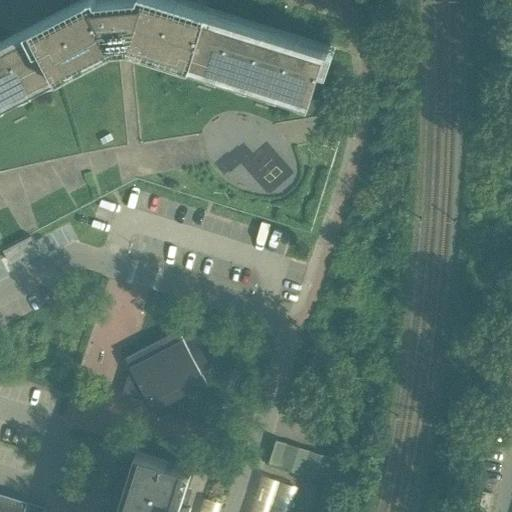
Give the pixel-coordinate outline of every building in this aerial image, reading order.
[(0,104),(32,88),(118,43),(132,42),(312,98),(312,97),(322,66),(327,48),(266,29),(266,30),(207,12),(208,11),(173,0),(90,0),(39,27),(38,26),(0,45),(0,104)] [(350,109),(312,97),(312,98),(132,42),(118,43),(32,88),(0,104),(0,250),(137,179),(312,233),(350,109)] [(192,336),(184,339),(179,330),(126,358),(131,367),(122,394),(149,402),(154,411),(207,383),(202,374),(209,368),(213,360),(212,351),(208,343),(201,338),(192,336)] [(296,418),(303,394),(291,391),(284,414),(296,418)] [(307,421),(314,397),(303,394),(296,418),(307,421)] [(319,425),(326,401),(314,397),(307,421),(319,425)] [(330,428),(337,404),(326,401),(319,425),(330,428)] [(341,432),(348,408),(337,404),(330,428),(341,432)] [(280,467),(287,444),(276,440),(269,464),(280,467)] [(291,471),(299,447),(287,444),(280,467),(291,471)] [(303,475),(310,451),(299,447),(291,471),(303,475)] [(189,511),(190,508),(184,506),(188,493),(185,492),(193,468),(136,451),(117,511),(189,511)] [(314,478),(322,454),(310,451),(303,475),(314,478)] [(326,482),(333,458),(322,454),(314,478),(326,482)] [(337,485),(344,461),(333,458),(326,482),(337,485)] [(0,511),(44,511),(45,508),(0,493),(0,511)]
